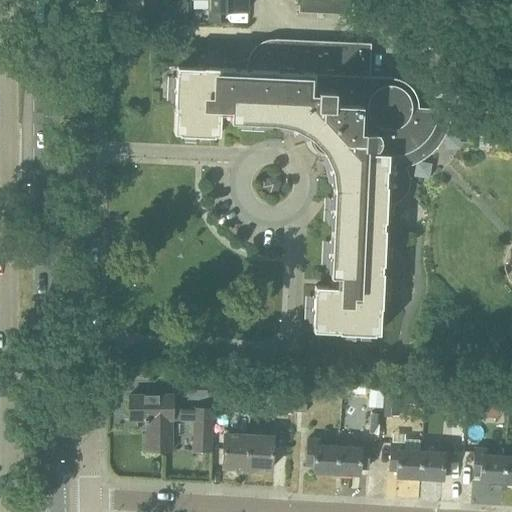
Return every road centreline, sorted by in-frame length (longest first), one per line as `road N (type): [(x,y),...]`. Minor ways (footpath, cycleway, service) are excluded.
road 1 (residential): [(5,8),(7,511)]
road 2 (secondary): [(47,498),(45,0)]
road 3 (residential): [(90,498),(83,25)]
road 4 (residential): [(309,511),(90,498)]
